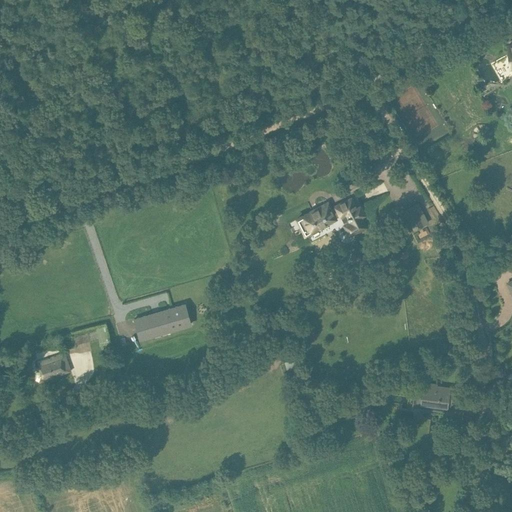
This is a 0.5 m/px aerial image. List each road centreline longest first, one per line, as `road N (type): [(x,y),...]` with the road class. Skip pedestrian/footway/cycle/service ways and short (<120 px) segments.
road 1 (unclassified): [(454,383),(475,370),(480,354),(465,259),(370,83),(494,0)]
road 2 (track): [(370,83),(0,230)]
